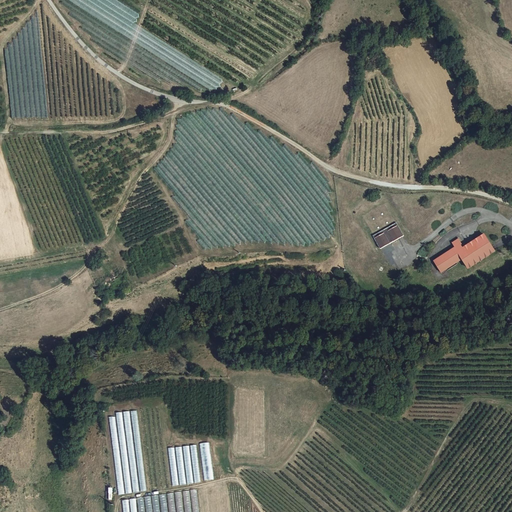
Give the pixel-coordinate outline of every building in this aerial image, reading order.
[(405,238),(398,223),(373,237),(382,250),(405,238)] [(498,253),(486,234),(465,249),(462,246),(464,245),(459,239),(453,244),(456,248),(434,262),(442,274),(464,261),(470,270),(498,253)] [(145,491),(138,410),(132,411),(139,491),(145,491)] [(125,411),(132,493),(138,492),(135,453),(133,453),(132,448),(129,449),(129,440),(132,440),(129,411),(125,411)] [(123,500),(123,511),(137,511),(136,499),(123,500)]
